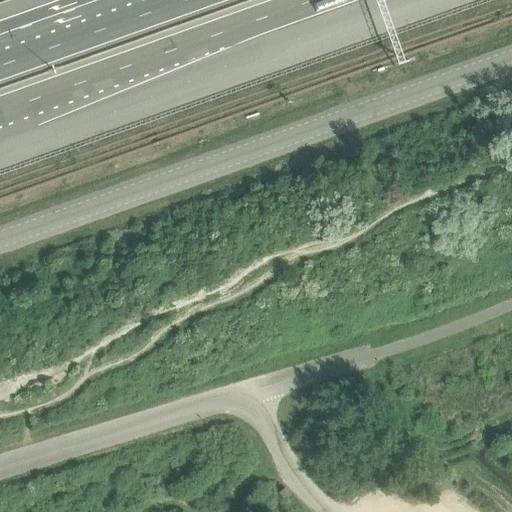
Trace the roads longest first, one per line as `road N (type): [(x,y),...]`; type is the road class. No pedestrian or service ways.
road 1 (unclassified): [(0,239),(511,58)]
road 2 (unclassified): [(0,466),(377,355)]
road 3 (trunk): [(0,110),(313,0)]
road 4 (trunk): [(181,0),(0,64)]
